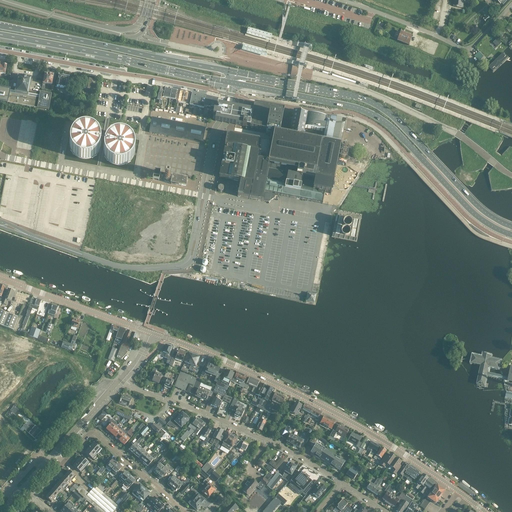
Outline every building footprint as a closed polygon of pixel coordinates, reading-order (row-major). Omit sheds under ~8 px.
[(463,8),(464,0),(454,0),(454,6),(463,8)] [(251,29),(249,36),(270,41),(271,34),(251,29)] [(408,46),(411,38),(412,36),(400,32),(397,41),(408,46)] [(250,44),(248,52),(266,57),(268,49),(250,44)] [(508,57),(501,49),(484,64),(492,72),(508,57)] [(41,90),(44,90),(45,85),(52,86),(54,75),(53,75),(53,74),(50,73),(49,74),(48,74),(47,75),(44,74),(43,83),(42,84),(41,90)] [(0,101),(2,102),(49,110),(52,94),(40,92),(40,93),(31,92),(29,92),(29,93),(28,93),(31,79),(18,76),(15,92),(14,92),(15,91),(11,90),(11,91),(10,91),(10,89),(4,88),(0,87),(0,101)] [(56,87),(67,89),(69,78),(58,76),(57,82),(56,82),(56,83),(57,84),(56,87)] [(83,89),(92,90),(93,81),(85,79),(83,89)] [(164,89),(162,98),(166,99),(169,99),(171,89),(168,88),(168,89),(166,88),(164,88),(164,89)] [(171,89),(169,99),(176,100),(178,90),(171,89)] [(178,102),(187,104),(189,93),(180,91),(178,102)] [(195,107),(197,94),(192,93),(189,108),(192,108),(195,108),(195,107)] [(213,98),(210,111),(211,111),(211,110),(213,110),(213,107),(216,108),(218,99),(213,98)] [(216,111),(214,111),(213,116),(215,117),(215,121),(219,122),(226,123),(231,124),(242,126),(280,133),(284,110),(254,104),(253,111),(234,107),(229,106),(222,105),(218,104),(216,111)] [(280,133),(274,132),(271,144),(260,142),(261,140),(227,134),(219,177),(240,182),(237,197),(268,202),(274,198),(274,194),(322,204),(324,194),(331,195),(338,158),(345,159),(346,151),(340,149),(345,121),(293,112),(289,135),(280,133)] [(205,128),(200,127),(152,117),(150,130),(149,133),(197,142),(202,143),(203,141),(204,131),(205,128)] [(102,146),(106,128),(102,128),(100,141),(99,138),(98,136),(96,134),(94,132),(92,131),(90,130),(88,129),(85,129),(83,129),(80,130),(78,131),(76,132),(74,134),(72,136),(71,139),(70,141),(70,144),(70,146),(70,149),(71,151),(73,153),(74,155),(76,157),(78,158),(81,159),(83,160),(86,160),(89,159),(91,159),(93,157),(95,156),(97,154),(99,152),(100,149),(100,148),(100,146),(102,146)] [(115,136),(113,137),(110,138),(108,140),(107,142),(109,129),(106,128),(102,146),(104,147),(104,148),(104,150),(104,153),(104,155),(105,158),(106,160),(108,162),(110,164),(113,165),(115,166),(118,166),(120,166),(123,166),(125,165),(128,164),(130,162),(131,160),(133,158),(134,155),(134,154),(134,152),(134,149),(134,147),(133,144),(131,142),(130,140),(128,138),(125,137),(123,136),(120,136),(118,136),(115,136)] [(161,181),(187,185),(188,178),(162,174),(161,181)] [(336,218),(332,236),(356,241),(359,223),(336,218)] [(7,290),(6,295),(5,295),(3,298),(2,303),(5,305),(7,300),(11,301),(14,292),(7,290)] [(314,303),(315,295),(308,294),(306,301),(314,303)] [(30,304),(27,311),(31,313),(33,308),(36,309),(37,308),(38,309),(40,303),(41,300),(36,299),(36,300),(34,299),(32,305),(30,304)] [(43,301),(42,304),(40,303),(38,309),(39,309),(39,308),(40,309),(41,307),(48,309),(50,304),(43,301)] [(49,310),(48,313),(55,316),(58,307),(52,305),(51,310),(49,310)] [(0,310),(0,325),(4,327),(9,314),(0,310)] [(9,314),(4,327),(13,330),(18,317),(9,314)] [(77,329),(80,321),(73,319),(71,326),(77,329)] [(51,333),(54,326),(48,324),(45,331),(51,333)] [(118,328),(112,325),(107,338),(110,339),(112,334),(111,334),(111,332),(116,334),(118,328)] [(32,328),(29,336),(37,339),(40,331),(32,328)] [(119,328),(114,341),(120,343),(125,330),(119,328)] [(127,331),(122,346),(121,345),(116,358),(122,360),(126,355),(129,350),(129,348),(131,344),(132,341),(135,342),(137,335),(127,331)] [(166,354),(165,358),(168,359),(166,363),(170,364),(173,357),(170,356),(170,355),(173,348),(165,345),(162,352),(166,354)] [(118,350),(112,348),(108,359),(114,362),(118,350)] [(173,357),(170,364),(169,365),(172,367),(175,360),(178,361),(178,360),(183,361),(186,354),(179,351),(176,357),(173,356),(173,357)] [(196,365),(199,357),(188,353),(184,362),(191,365),(189,370),(191,371),(192,367),(194,368),(193,370),(197,371),(199,366),(196,365)] [(511,381),(511,367),(509,377),(488,372),(489,367),(498,370),(500,361),(490,359),(491,356),(483,354),(482,357),(473,355),(471,364),(480,366),(476,385),(485,387),(487,375),(505,379),(504,381),(508,381),(511,381)] [(209,363),(207,370),(204,368),(201,376),(204,377),(204,378),(205,375),(210,377),(215,366),(209,364),(209,363)] [(155,373),(156,371),(158,366),(155,365),(153,370),(150,376),(153,377),(152,381),(159,384),(162,376),(155,373)] [(220,368),(215,366),(210,377),(215,379),(214,382),(215,382),(217,382),(220,375),(218,374),(220,368)] [(0,396),(14,380),(0,368),(0,396)] [(226,371),(224,374),(221,373),(218,381),(229,386),(230,383),(234,374),(226,371)] [(164,386),(165,386),(164,387),(165,388),(167,389),(168,388),(170,389),(173,381),(168,379),(170,373),(166,372),(162,382),(165,383),(164,386)] [(180,372),(174,387),(190,394),(193,387),(195,388),(198,381),(199,378),(197,377),(196,379),(180,372)] [(237,384),(242,374),(237,372),(234,378),(233,378),(232,382),(237,384)] [(244,383),(247,376),(242,374),(237,384),(243,387),(245,383),(244,383)] [(249,385),(251,386),(254,388),(252,391),(255,393),(257,389),(256,389),(259,382),(249,378),(246,384),(245,384),(243,387),(247,389),(249,385)] [(225,394),(229,386),(218,381),(217,383),(217,382),(215,388),(213,392),(223,397),(225,394)] [(267,387),(260,384),(255,395),(250,404),(257,407),(261,400),(261,398),(262,398),(267,388),(267,387)] [(198,389),(195,397),(200,399),(205,389),(199,386),(198,389)] [(205,389),(204,391),(200,399),(206,401),(206,400),(209,401),(213,392),(215,388),(211,387),(210,389),(211,389),(210,391),(205,389)] [(261,398),(261,400),(257,407),(263,411),(267,403),(268,402),(267,401),(269,398),(272,390),(267,388),(262,398),(261,398)] [(281,405),(285,397),(275,392),(271,400),(281,405)] [(227,395),(224,400),(230,403),(233,398),(227,395)] [(124,399),(118,396),(116,402),(126,406),(128,398),(125,397),(124,399)] [(222,402),(214,398),(211,405),(219,409),(222,402)] [(229,409),(233,410),(236,412),(234,415),(235,416),(234,416),(235,417),(237,418),(238,418),(238,417),(241,418),(244,411),(238,408),(238,406),(240,403),(237,402),(238,400),(234,398),(229,409)] [(279,409),(267,403),(263,411),(275,416),(279,409)] [(302,406),(296,403),(293,407),(292,407),(289,412),(288,414),(296,418),(302,406)] [(309,406),(305,404),(302,410),(301,412),(303,413),(304,411),(306,412),(309,406)] [(13,420),(21,410),(14,405),(7,414),(13,420)] [(313,408),(309,406),(306,412),(308,413),(307,416),(305,416),(304,418),(302,422),(305,424),(307,420),(309,417),(313,408)] [(317,410),(313,408),(309,417),(311,418),(312,415),(314,416),(317,410)] [(185,414),(184,415),(182,414),(177,420),(174,418),(168,424),(170,427),(171,426),(174,428),(178,425),(181,428),(189,419),(187,418),(188,417),(185,414)] [(324,416),(320,424),(324,426),(324,427),(325,427),(330,419),(324,416)] [(160,418),(157,421),(163,427),(166,424),(160,418)] [(194,426),(192,429),(187,435),(189,437),(191,435),(201,421),(197,418),(192,424),(194,426)] [(335,422),(330,419),(325,427),(327,428),(331,430),(335,422)] [(261,431),(264,425),(266,422),(261,420),(256,429),(261,431)] [(205,424),(201,421),(191,435),(190,436),(192,438),(195,434),(197,435),(205,424)] [(41,432),(35,426),(31,422),(27,426),(38,435),(41,432)] [(106,429),(110,433),(118,425),(116,424),(114,426),(111,423),(106,429)] [(35,439),(38,435),(27,426),(25,424),(23,426),(26,428),(24,430),(35,439)] [(165,433),(161,430),(161,429),(155,424),(152,428),(158,433),(162,437),(165,433)] [(118,425),(110,433),(115,437),(120,431),(122,429),(118,425)] [(339,425),(337,428),(337,429),(334,428),(330,436),(333,438),(336,433),(344,437),(348,430),(339,425)] [(139,434),(142,436),(148,429),(145,427),(139,434)] [(199,440),(199,439),(204,441),(200,446),(201,447),(204,444),(206,445),(209,439),(207,438),(212,430),(206,427),(201,435),(199,434),(197,438),(199,440)] [(213,438),(212,440),(214,441),(215,439),(218,441),(215,447),(217,448),(223,437),(221,436),(223,432),(218,429),(213,438)] [(287,432),(281,429),(278,435),(284,439),(284,438),(287,432)] [(120,431),(115,437),(119,441),(126,434),(124,433),(123,434),(120,431)] [(126,434),(119,441),(124,445),(131,437),(127,433),(126,434)] [(361,438),(352,433),(348,440),(357,445),(356,447),(359,448),(362,443),(359,442),(361,438)] [(233,436),(230,434),(229,435),(228,435),(225,439),(226,439),(223,443),(224,443),(222,446),(225,448),(224,448),(225,449),(226,447),(233,436),(234,435),(233,435),(233,436)] [(293,445),(297,438),(290,434),(287,440),(286,442),(287,442),(286,443),(290,445),(290,444),(293,445)] [(236,437),(233,436),(226,447),(229,450),(231,447),(233,445),(234,443),(235,444),(237,441),(236,440),(237,439),(235,439),(236,437)] [(129,450),(134,454),(139,448),(137,446),(140,442),(142,439),(140,438),(129,450)] [(302,441),(297,438),(293,445),(298,448),(299,448),(300,448),(301,445),(300,444),(302,441)] [(379,447),(371,442),(370,441),(365,439),(360,447),(365,450),(365,449),(371,452),(370,452),(374,455),(379,447)] [(164,440),(161,443),(165,446),(163,449),(166,451),(170,446),(164,440)] [(248,445),(241,441),(238,447),(237,446),(236,449),(241,452),(240,453),(242,454),(242,452),(243,450),(245,451),(248,445)] [(94,443),(90,448),(96,454),(100,449),(94,443)] [(324,462),(324,463),(330,453),(316,444),(311,453),(314,455),(313,455),(319,459),(320,458),(324,461),(324,462)] [(145,451),(138,458),(143,462),(148,456),(146,454),(149,450),(151,447),(149,446),(147,448),(145,451)] [(96,454),(90,448),(85,453),(92,459),(96,454)] [(139,448),(134,454),(138,458),(145,451),(143,449),(142,450),(139,448)] [(386,451),(381,448),(374,458),(376,460),(377,458),(380,460),(386,451)] [(236,455),(232,452),(227,457),(231,461),(236,455)] [(147,466),(156,457),(158,454),(157,453),(155,455),(154,454),(153,456),(150,454),(148,456),(143,462),(147,466)] [(345,462),(330,453),(324,463),(327,464),(327,463),(331,465),(330,466),(335,469),(335,468),(339,471),(345,462)] [(387,465),(390,467),(396,458),(390,454),(387,459),(385,457),(379,464),(384,468),(387,465)] [(82,457),(78,461),(84,467),(89,463),(82,457)] [(281,458),(276,464),(272,461),(269,464),(276,470),(284,461),(281,458)] [(401,462),(396,458),(390,467),(393,469),(390,472),(396,476),(397,474),(400,470),(401,469),(398,467),(401,462)] [(110,472),(117,464),(112,460),(108,465),(105,463),(101,468),(97,464),(94,468),(100,474),(106,468),(110,472)] [(84,467),(78,461),(74,466),(82,473),(83,473),(82,472),(83,471),(85,471),(87,469),(84,467)] [(209,477),(215,470),(214,471),(210,467),(211,467),(211,466),(210,467),(206,464),(207,463),(201,469),(209,477)] [(401,470),(400,470),(397,474),(398,475),(399,474),(402,477),(403,475),(410,465),(406,463),(402,469),(401,470)] [(121,468),(117,464),(110,472),(109,473),(114,477),(121,468)] [(153,472),(157,476),(164,468),(160,464),(156,468),(155,467),(154,469),(156,470),(153,472)] [(178,466),(176,464),(170,471),(172,473),(175,470),(178,466)] [(296,470),(289,465),(283,475),(288,478),(289,476),(292,477),(296,470)] [(410,465),(403,475),(408,479),(409,477),(415,469),(410,465)] [(164,468),(157,476),(161,479),(163,477),(164,478),(165,476),(169,472),(164,468)] [(355,472),(350,469),(346,475),(354,480),(356,476),(359,477),(363,471),(358,468),(355,472)] [(420,473),(415,469),(409,477),(412,479),(410,482),(412,484),(420,473)] [(75,475),(70,470),(69,471),(65,475),(72,481),(71,480),(73,478),(74,479),(76,477),(75,476),(75,475)] [(215,490),(208,483),(209,481),(207,480),(209,477),(201,470),(198,472),(206,479),(205,480),(203,482),(204,483),(202,485),(206,488),(212,494),(215,490)] [(122,481),(125,483),(130,477),(126,472),(119,480),(121,482),(122,481)] [(300,472),(290,483),(305,496),(314,486),(310,482),(311,482),(300,472)] [(252,479),(249,483),(242,491),(248,496),(256,486),(261,490),(270,480),(269,479),(272,476),(268,473),(258,485),(252,479)] [(271,490),(282,477),(277,473),(267,486),(271,490)] [(72,481),(65,475),(61,480),(67,485),(69,483),(70,483),(72,481)] [(422,486),(428,478),(423,475),(414,487),(417,490),(421,485),(422,486)] [(167,485),(171,488),(178,480),(174,476),(170,480),(169,480),(168,481),(170,482),(167,485)] [(127,490),(128,489),(135,481),(130,477),(125,483),(123,486),(127,490)] [(370,483),(367,489),(372,492),(381,479),(379,477),(373,485),(370,483)] [(381,479),(372,492),(377,496),(380,490),(378,488),(383,480),(381,479)] [(428,479),(424,485),(419,492),(422,495),(428,487),(430,489),(434,483),(428,479)] [(68,486),(67,485),(61,480),(57,484),(64,490),(68,486)] [(118,482),(115,480),(109,486),(112,489),(118,482)] [(183,484),(183,483),(185,482),(183,480),(181,482),(178,480),(171,488),(175,492),(177,489),(178,490),(179,489),(179,488),(183,484)] [(64,490),(57,484),(53,488),(59,493),(61,491),(62,492),(64,490)] [(96,488),(93,486),(90,490),(91,491),(89,494),(82,488),(83,488),(80,485),(76,490),(78,492),(78,493),(99,511),(124,511),(117,506),(96,488)] [(136,494),(139,496),(145,489),(140,485),(133,493),(135,495),(136,494)] [(187,485),(186,486),(181,492),(183,494),(189,487),(187,485)] [(212,494),(206,488),(202,485),(200,487),(199,486),(198,488),(208,498),(212,494)] [(312,494),(315,496),(317,498),(320,495),(326,489),(320,485),(312,494)] [(382,500),(388,503),(393,497),(389,494),(390,492),(389,492),(392,487),(389,485),(384,492),(386,494),(382,500)] [(437,485),(427,498),(431,501),(435,504),(444,491),(444,490),(437,485)] [(59,493),(53,488),(50,493),(56,499),(56,498),(55,498),(57,496),(58,496),(60,494),(59,493)] [(145,489),(139,496),(141,498),(140,499),(143,501),(150,494),(145,489)] [(396,499),(393,497),(388,503),(394,507),(398,502),(400,504),(402,501),(405,496),(405,497),(407,494),(405,492),(404,494),(402,493),(398,498),(397,497),(396,499)] [(56,499),(50,493),(46,497),(51,502),(53,500),(54,501),(56,499)] [(309,493),(303,500),(306,502),(312,495),(309,493)] [(197,494),(193,499),(201,506),(205,501),(197,494)] [(409,505),(412,501),(405,497),(405,496),(402,501),(395,511),(396,511),(403,511),(408,505),(409,505)] [(150,506),(153,508),(159,502),(154,497),(147,505),(149,507),(150,506)] [(272,511),(281,503),(277,499),(275,498),(262,511),(272,511)] [(201,506),(193,499),(190,501),(189,500),(187,502),(197,511),(201,506)] [(335,508),(339,511),(343,511),(348,507),(346,505),(348,504),(344,500),(342,500),(335,508)] [(418,511),(415,509),(418,505),(412,501),(409,505),(404,511),(418,511)] [(159,502),(153,508),(156,511),(155,511),(154,511),(158,511),(164,506),(159,502)] [(223,511),(234,511),(238,508),(232,503),(223,511)]
